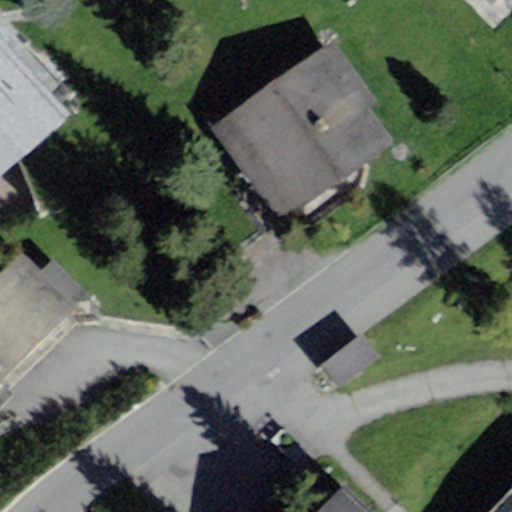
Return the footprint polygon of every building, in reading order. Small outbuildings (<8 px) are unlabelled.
[(0,175),(70,114),(0,34),(0,175)] [(333,40),(212,126),(281,223),(394,143),(369,108),(377,102),(333,40)] [(0,382),(88,295),(53,260),(42,271),(22,251),(0,273),(0,382)] [(363,333),(324,365),(343,388),(382,357),(363,333)] [(511,511),(511,482),(483,511),(373,511),(346,485),(319,511),(511,511)]
